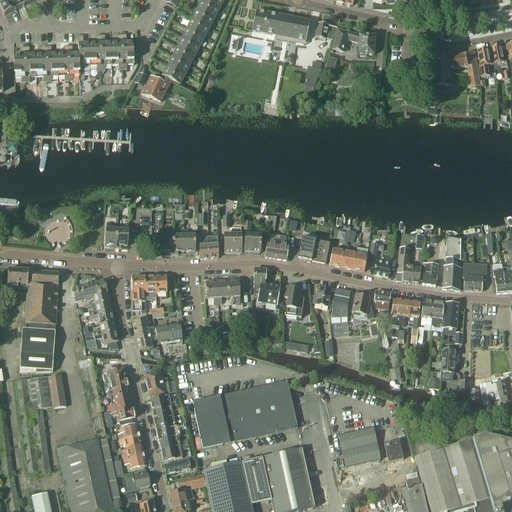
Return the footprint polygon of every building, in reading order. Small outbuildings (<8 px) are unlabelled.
[(0,0),(0,8),(4,17),(35,2),(33,0),(0,0)] [(167,0),(166,4),(175,9),(179,0),(167,0)] [(220,0),(201,0),(201,2),(218,10),(223,1),(220,0)] [(196,11),(213,20),(218,10),(201,2),(196,11)] [(196,11),(191,20),(209,29),(213,20),(196,11)] [(255,12),(251,33),(275,38),(275,41),(294,45),(294,42),(305,44),(309,23),(255,12)] [(191,20),(186,30),(204,39),(209,29),(191,20)] [(318,24),(315,39),(332,42),(336,29),(328,27),(328,26),(318,24)] [(186,30),(181,39),(199,48),(204,39),(186,30)] [(338,31),(333,51),(344,55),(348,43),(357,45),(357,57),(360,57),(360,58),(366,58),(366,57),(373,57),(374,37),(359,37),(338,31)] [(111,44),(111,67),(118,66),(118,71),(122,71),(121,36),(117,37),(117,44),(111,44)] [(121,36),(122,71),(126,71),(126,66),(133,66),(133,53),(136,53),(136,44),(126,44),(126,36),(121,36)] [(78,55),(79,77),(83,76),(83,67),(90,67),(89,45),(83,45),(83,37),(78,37),(78,55)] [(89,45),(90,67),(96,67),(96,72),(101,72),(100,37),(95,37),(95,45),(89,45)] [(100,37),(101,72),(105,72),(105,67),(111,67),(111,44),(104,45),(104,37),(100,37)] [(181,39),(177,49),(194,57),(199,48),(181,39)] [(491,50),(495,75),(496,75),(495,71),(503,70),(507,69),(506,64),(507,64),(504,47),(491,50)] [(35,57),(36,78),(42,78),(43,83),(47,83),(46,48),(41,48),(42,56),(35,57)] [(46,48),(47,83),(51,83),(51,79),(58,78),(56,56),(50,56),(50,48),(46,48)] [(56,56),(58,78),(64,78),(64,83),(68,82),(67,48),(63,48),(63,56),(56,56)] [(67,48),(68,82),(72,82),(72,78),(79,78),(79,77),(78,55),(72,55),(72,48),(67,48)] [(13,57),(14,79),(21,79),(21,84),(25,84),(24,49),(20,49),(20,57),(13,57)] [(24,49),(25,84),(29,83),(29,79),(36,78),(35,57),(29,57),(29,49),(24,49)] [(172,57),(189,67),(194,57),(177,49),(172,57)] [(477,53),(481,69),(479,69),(481,78),(483,78),(490,77),(489,76),(495,75),(491,50),(477,53)] [(437,57),(436,85),(454,86),(455,70),(467,68),(471,90),(481,88),(474,53),(451,58),(437,57)] [(172,57),(166,68),(184,77),(189,67),(172,57)] [(320,72),(321,65),(312,64),(311,71),(320,72)] [(166,68),(162,77),(171,83),(179,87),(184,77),(166,68)] [(142,88),(146,77),(139,74),(134,84),(142,88)] [(141,95),(143,96),(160,105),(171,83),(162,77),(159,83),(150,78),(141,95)] [(370,106),(381,106),(381,97),(370,97),(370,106)] [(492,117),(497,117),(497,107),(489,106),(489,114),(492,117)] [(222,218),(222,229),(230,229),(230,223),(230,218),(222,218)] [(244,223),(243,232),(250,232),(250,227),(252,227),(252,223),(244,223)] [(111,250),(116,250),(117,230),(110,230),(110,225),(106,225),(104,247),(111,247),(111,250)] [(117,230),(116,250),(120,250),(121,248),(127,248),(128,226),(124,225),(124,231),(117,230)] [(151,237),(151,253),(162,253),(162,230),(158,230),(158,237),(151,237)] [(162,230),(162,253),(168,253),(168,256),(173,256),(173,236),(166,236),(166,230),(162,230)] [(223,235),(224,255),(241,255),(240,230),(229,230),(229,235),(223,235)] [(173,236),(173,256),(177,256),(177,253),(184,253),(184,231),(180,231),(179,237),(173,236)] [(184,231),(184,253),(195,253),(195,237),(188,237),(188,231),(184,231)] [(254,236),(245,235),(243,253),(259,255),(261,236),(260,236),(260,234),(254,234),(254,236)] [(416,236),(415,250),(422,250),(423,237),(416,236)] [(303,237),(298,261),(325,266),(329,245),(315,242),(316,239),(303,237)] [(217,238),(207,238),(207,260),(218,260),(218,257),(218,252),(218,251),(217,238)] [(265,257),(265,259),(285,262),(288,247),(287,247),(288,243),(286,243),(286,239),(280,238),(279,245),(267,244),(265,257)] [(442,268),(442,288),(442,292),(460,293),(460,277),(460,270),(460,262),(460,260),(460,258),(460,255),(460,241),(446,238),(445,260),(444,268),(442,268)] [(137,248),(140,248),(146,248),(146,240),(137,240),(137,248)] [(331,250),(328,266),(328,267),(341,269),(344,253),(345,253),(347,245),(344,245),(342,252),(331,250)] [(371,245),(368,259),(376,260),(378,246),(371,245)] [(344,253),(341,269),(352,271),(355,255),(357,255),(358,249),(355,248),(354,254),(345,253),(344,253)] [(399,249),(396,282),(395,283),(402,284),(418,286),(419,269),(411,268),(412,266),(408,266),(410,250),(399,249)] [(355,255),(352,271),(364,273),(367,257),(357,255),(355,255)] [(375,263),(372,277),(388,280),(392,260),(384,258),(383,265),(375,263)] [(422,283),(421,286),(435,288),(438,267),(435,267),(428,266),(421,265),(419,282),(422,283)] [(462,280),(464,280),(463,293),(480,293),(481,281),(486,281),(486,275),(486,267),(462,265),(462,280)] [(494,279),(496,294),(496,296),(505,295),(503,278),(501,269),(502,273),(492,274),(493,279),(494,279)] [(503,278),(505,295),(511,294),(511,285),(511,284),(511,283),(511,269),(509,270),(508,269),(501,269),(503,278)] [(265,285),(265,271),(254,270),(253,287),(254,287),(253,296),(258,296),(257,303),(276,307),(279,288),(265,285)] [(17,291),(27,292),(28,273),(28,272),(8,271),(7,289),(17,290),(17,291)] [(25,324),(29,324),(48,326),(48,331),(55,332),(55,327),(58,275),(28,273),(27,292),(25,324)] [(145,295),(146,303),(146,296),(156,295),(156,294),(155,278),(144,279),(145,295)] [(156,294),(156,295),(166,295),(166,278),(155,278),(156,294)] [(132,296),(133,314),(140,314),(141,316),(146,315),(145,303),(146,303),(145,295),(144,279),(131,279),(132,296)] [(221,300),(228,300),(227,280),(222,280),(222,283),(216,283),(218,306),(222,306),(221,300)] [(227,280),(228,300),(235,299),(235,305),(240,305),(238,282),(232,282),(231,280),(227,280)] [(81,287),(83,298),(84,298),(107,293),(104,282),(81,287)] [(214,306),(218,306),(216,283),(205,284),(206,301),(213,300),(214,306)] [(284,317),(300,320),(303,302),(300,301),(301,292),(300,291),(299,290),(296,290),(295,291),(285,289),(284,299),(287,300),(284,317)] [(314,298),(312,306),(327,309),(331,292),(318,289),(316,298),(314,298)] [(332,305),(331,319),(331,325),(347,323),(347,319),(347,307),(350,294),(335,290),(332,305)] [(93,301),(94,306),(109,303),(107,293),(84,298),(83,298),(83,299),(84,299),(85,303),(93,301)] [(388,310),(389,300),(390,295),(375,293),(374,303),(376,304),(375,308),(372,308),(374,316),(378,316),(378,309),(381,310),(381,311),(386,312),(386,310),(388,310)] [(355,296),(351,314),(366,317),(367,322),(373,320),(370,305),(368,305),(369,299),(355,296)] [(393,301),(391,317),(389,326),(395,327),(399,328),(402,302),(393,301)] [(402,302),(399,328),(403,329),(404,318),(409,319),(411,303),(402,302)] [(420,327),(425,327),(430,328),(431,320),(433,303),(423,302),(420,327)] [(88,313),(89,318),(111,313),(109,303),(94,306),(95,311),(88,313)] [(411,303),(409,319),(408,325),(412,325),(412,329),(416,330),(419,304),(411,303)] [(431,320),(430,328),(443,329),(443,321),(441,321),(443,304),(433,303),(431,320)] [(443,321),(443,329),(443,331),(456,332),(458,306),(445,305),(444,321),(443,321)] [(252,309),(243,310),(245,324),(246,331),(255,330),(252,309)] [(86,323),(89,322),(97,321),(99,326),(113,323),(111,313),(89,318),(85,318),(86,322),(86,323)] [(205,320),(206,327),(216,326),(215,319),(205,320)] [(132,323),(135,338),(156,334),(155,329),(154,329),(155,330),(149,331),(146,320),(132,323)] [(92,333),(89,334),(89,335),(84,336),(84,339),(90,338),(115,332),(113,323),(99,326),(100,331),(92,333)] [(22,330),(20,355),(53,357),(55,332),(48,331),(48,326),(29,324),(28,330),(22,330)] [(369,327),(372,339),(378,337),(375,325),(369,327)] [(167,328),(169,344),(182,343),(179,326),(167,328)] [(156,334),(158,346),(169,344),(167,328),(155,329),(156,334)] [(393,331),(392,339),(397,339),(397,342),(398,342),(403,342),(403,332),(393,331)] [(115,332),(90,338),(90,342),(94,342),(95,342),(102,340),(103,346),(118,343),(115,332)] [(135,338),(138,352),(153,349),(150,338),(152,338),(152,339),(156,338),(157,346),(158,346),(156,334),(135,338)] [(379,335),(382,348),(388,347),(384,334),(379,335)] [(267,349),(281,350),(282,342),(267,341),(267,349)] [(90,342),(86,343),(87,350),(97,350),(95,342),(94,342),(90,342)] [(441,350),(440,374),(453,375),(455,351),(441,350)] [(20,355),(19,371),(19,375),(52,374),(53,357),(20,355)] [(399,369),(389,372),(391,382),(400,380),(399,369)] [(114,406),(105,408),(107,414),(117,411),(117,414),(132,411),(123,370),(107,373),(108,374),(102,375),(104,387),(109,386),(114,406)] [(144,376),(149,399),(176,394),(174,383),(167,384),(167,380),(162,381),(160,373),(144,376)] [(61,377),(27,382),(31,412),(52,409),(53,410),(66,408),(61,377)] [(50,475),(42,411),(30,413),(26,381),(16,382),(28,475),(38,473),(38,477),(50,475)] [(202,451),(297,430),(287,382),(191,403),(202,451)] [(428,391),(438,391),(439,383),(428,382),(428,391)] [(468,396),(468,388),(474,389),(474,385),(469,384),(469,382),(459,382),(458,395),(468,396)] [(12,476),(1,384),(0,383),(0,457),(3,478),(12,476)] [(482,403),(488,403),(499,400),(500,404),(507,402),(506,398),(503,383),(485,386),(479,387),(482,403)] [(149,402),(151,412),(177,406),(176,406),(175,401),(170,402),(169,397),(149,402)] [(151,412),(154,422),(173,418),(172,413),(178,412),(177,406),(151,412)] [(107,414),(108,419),(117,417),(118,423),(134,420),(132,411),(117,414),(117,411),(107,414)] [(154,422),(156,432),(185,426),(184,421),(174,423),(173,418),(154,422)] [(117,436),(118,441),(138,437),(136,426),(120,430),(121,435),(117,436)] [(158,442),(178,438),(179,438),(178,432),(186,430),(185,426),(156,432),(158,442)] [(380,461),(372,430),(338,438),(345,469),(380,461)] [(113,448),(119,447),(124,446),(125,450),(126,450),(141,447),(138,437),(118,441),(112,442),(113,448)] [(158,442),(160,452),(188,446),(187,441),(184,442),(184,443),(179,445),(178,438),(158,442)] [(413,459),(429,511),(511,511),(511,445),(483,438),(443,450),(413,459)] [(69,511),(119,511),(117,504),(120,503),(106,440),(56,451),(69,511)] [(388,464),(403,461),(398,441),(383,445),(388,464)] [(160,452),(162,463),(182,459),(180,452),(189,450),(188,446),(160,452)] [(121,456),(122,462),(143,457),(141,447),(126,450),(125,450),(126,455),(121,456)] [(251,511),(250,506),(271,501),(273,511),(302,511),(314,509),(301,450),(261,459),(242,464),(242,463),(202,472),(210,509),(211,511),(251,511)] [(129,471),(145,468),(143,457),(122,462),(124,467),(128,466),(129,471)] [(163,467),(165,476),(190,471),(189,466),(195,464),(194,460),(163,467)] [(138,494),(150,491),(149,488),(146,475),(132,479),(125,480),(127,488),(125,489),(126,496),(138,493),(138,494)] [(202,476),(179,481),(180,489),(191,487),(192,491),(205,488),(202,476)] [(19,511),(13,478),(3,479),(9,511),(19,511)] [(402,491),(406,511),(426,511),(421,487),(402,491)] [(169,494),(172,507),(195,502),(194,499),(187,501),(185,490),(169,494)] [(50,511),(47,495),(31,498),(33,511),(50,511)] [(126,497),(128,504),(136,503),(134,495),(126,497)] [(172,507),(173,511),(189,511),(188,507),(196,506),(195,502),(172,507)] [(138,507),(139,511),(154,511),(153,503),(138,507)]
